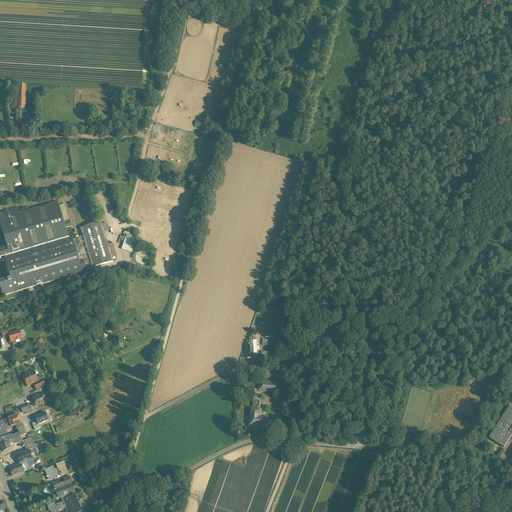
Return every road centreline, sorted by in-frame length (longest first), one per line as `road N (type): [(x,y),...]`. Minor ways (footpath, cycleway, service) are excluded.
road 1 (unclassified): [(510,447),(491,464),(256,439),(161,482),(129,487)]
road 2 (track): [(431,332),(511,225)]
road 3 (track): [(374,449),(431,332)]
